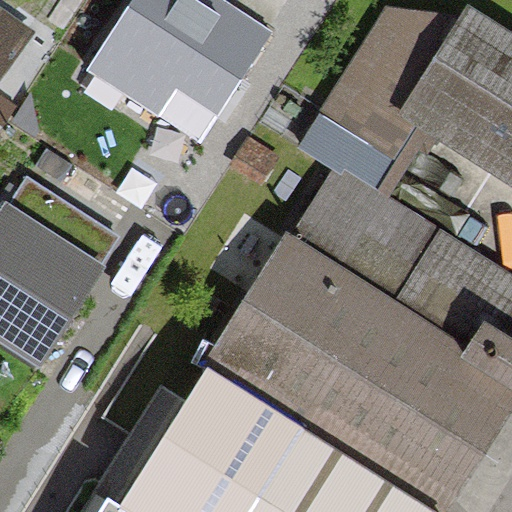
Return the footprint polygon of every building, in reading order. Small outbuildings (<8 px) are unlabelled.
[(133,0),(88,69),(199,142),(273,31),(229,2),(226,0),(133,0)] [(385,7),(301,147),(333,169),(343,176),(347,170),(378,190),(417,124),(511,183),(511,34),(466,4),(457,18),(385,7)] [(0,75),(31,30),(0,9),(0,75)] [(282,158),(248,138),(231,168),(265,187),(282,158)] [(333,169),(293,234),(288,230),(202,366),(210,369),(120,507),(127,511),(449,511),(511,411),(511,274),(378,190),(347,170),(343,176),(333,169)] [(13,210),(99,263),(117,234),(31,181),(13,210)] [(13,210),(3,203),(0,207),(0,341),(41,368),(106,268),(99,263),(13,210)] [(127,511),(120,507),(95,490),(82,511),(127,511)]
